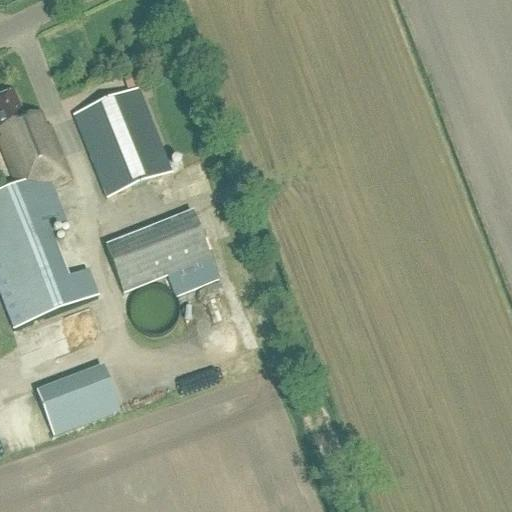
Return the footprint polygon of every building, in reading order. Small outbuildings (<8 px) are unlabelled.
[(51,73),(82,59),(70,33),(39,46),(51,73)] [(74,121),(106,205),(171,179),(138,96),(74,121)] [(0,197),(0,304),(12,336),(98,302),(89,279),(70,287),(51,237),(67,230),(52,194),(71,186),(49,132),(42,134),(36,120),(24,125),(13,98),(0,103),(0,154),(15,192),(0,197)] [(167,283),(175,303),(220,285),(193,217),(103,253),(123,301),(167,283)] [(164,294),(155,292),(146,293),(139,297),(133,304),(129,312),(129,320),(131,329),(137,336),(144,340),(152,342),(161,341),(169,337),(175,331),(178,323),(179,314),(176,306),(171,299),(164,294)] [(104,375),(35,402),(52,446),(121,419),(104,375)]
